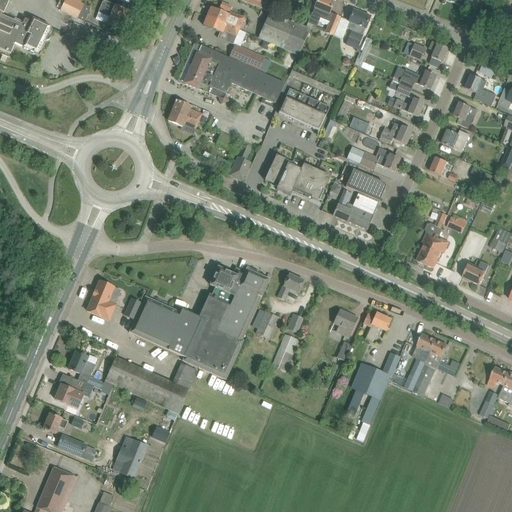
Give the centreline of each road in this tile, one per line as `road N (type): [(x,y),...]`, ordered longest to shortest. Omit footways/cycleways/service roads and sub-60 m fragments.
road 1 (residential): [(511,357),(288,266),(182,244),(90,244)]
road 2 (primary): [(511,336),(226,212)]
road 3 (residential): [(375,256),(468,40)]
road 4 (residential): [(511,320),(375,256)]
road 5 (unclassified): [(138,98),(96,77),(38,91),(0,81)]
road 6 (secondary): [(0,440),(56,307)]
road 7 (residential): [(375,256),(245,194)]
road 8 (residential): [(245,194),(175,151),(146,106)]
road 9 (residential): [(245,194),(273,134),(326,158)]
